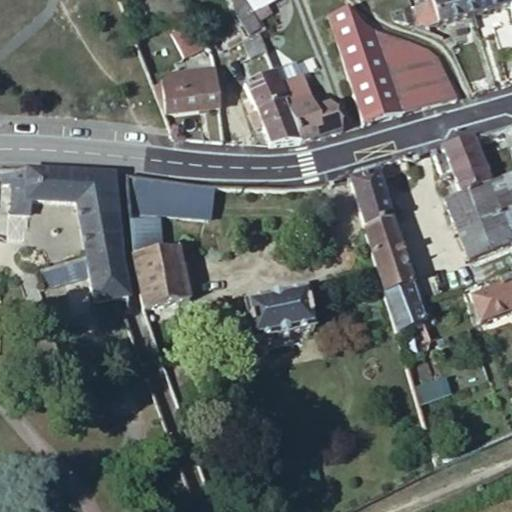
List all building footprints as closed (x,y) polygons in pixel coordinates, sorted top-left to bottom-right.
[(247,9),(241,0),(222,0),(233,18),(247,9)] [(241,0),(247,9),(261,0),(241,0)] [(390,12),(392,19),(394,20),(406,26),(411,25),(429,29),(455,22),(473,17),(468,0),(434,0),(435,1),(390,12)] [(468,0),(473,17),(480,16),(509,9),(507,0),(468,0)] [(342,7),(341,7),(326,14),(360,128),(397,119),(453,103),(437,59),(427,51),(420,47),(403,40),(385,32),(364,24),(357,19),(342,7)] [(247,9),(233,18),(245,37),(253,33),(260,29),(247,9)] [(158,33),(162,48),(188,41),(185,27),(158,33)] [(245,37),(240,40),(250,57),(264,49),(253,33),(245,37)] [(504,61),(511,59),(511,34),(499,37),(504,61)] [(160,117),(215,111),(211,71),(192,72),(193,79),(158,83),(160,117)] [(243,84),(253,114),(280,104),(279,100),(269,75),(243,84)] [(322,139),(339,134),(330,105),(313,111),(305,90),(279,100),(280,104),(296,145),(304,144),(322,139)] [(253,114),(265,149),(267,150),(296,145),(280,104),(253,114)] [(456,194),(486,182),(469,138),(459,141),(439,147),(439,149),(430,154),(439,176),(448,172),(456,194)] [(353,173),(349,181),(374,174),(373,167),(353,173)] [(110,174),(12,169),(0,168),(0,181),(10,183),(7,212),(25,213),(26,200),(72,204),(82,256),(36,270),(41,289),(86,278),(90,303),(123,297),(122,290),(110,174)] [(439,176),(446,197),(456,194),(448,172),(439,176)] [(349,181),(349,182),(364,232),(389,224),(388,219),(376,178),(374,174),(349,181)] [(135,276),(141,311),(188,305),(179,253),(161,255),(158,222),(206,217),(201,189),(197,189),(139,180),(124,178),(128,215),(131,249),(135,276)] [(492,199),(486,182),(456,194),(446,197),(442,199),(452,226),(474,218),(470,208),(492,199)] [(452,226),(457,237),(477,229),(481,238),(504,229),(492,199),(470,208),(474,218),(452,226)] [(389,224),(364,232),(382,295),(409,287),(389,224)] [(466,262),(511,244),(511,226),(504,229),(481,238),(477,229),(457,237),(466,262)] [(511,281),(467,299),(477,324),(511,310),(511,281)] [(392,330),(393,334),(403,331),(419,326),(421,325),(409,287),(382,295),(392,330)] [(242,306),(252,347),(313,333),(303,292),(242,306)] [(419,326),(403,331),(405,336),(421,331),(419,326)] [(423,364),(416,345),(398,350),(404,371),(423,364)] [(410,388),(414,402),(434,396),(429,382),(410,388)] [(101,396),(74,391),(71,408),(98,414),(101,396)]
